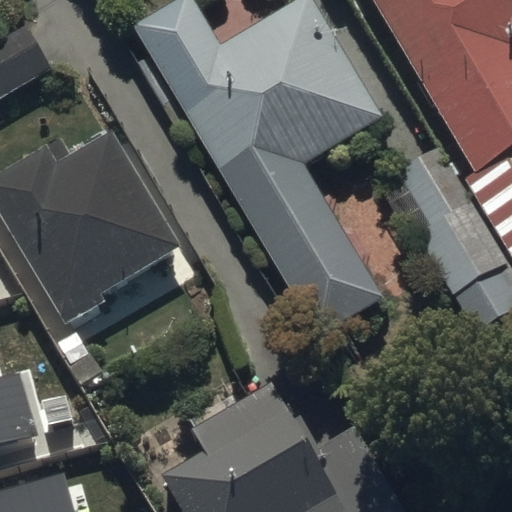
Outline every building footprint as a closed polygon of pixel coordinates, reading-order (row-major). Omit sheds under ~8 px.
[(511,0),(375,0),(475,175),(460,183),(440,148),(398,172),(430,229),(422,233),(479,332),(511,312),(511,0)] [(194,18),(140,51),(323,355),(387,317),(309,187),(388,140),(313,16),(225,69),(194,18)] [(23,23),(0,37),(0,99),(51,69),(23,23)] [(184,272),(116,156),(77,179),(67,162),(38,179),(33,171),(0,190),(4,198),(0,200),(0,232),(68,348),(109,324),(105,318),(184,272)] [(0,452),(39,441),(19,374),(0,379),(0,452)] [(206,452),(160,476),(182,511),(405,511),(353,425),(309,452),(269,386),(193,432),(206,452)] [(71,511),(61,475),(0,492),(0,511),(71,511)]
